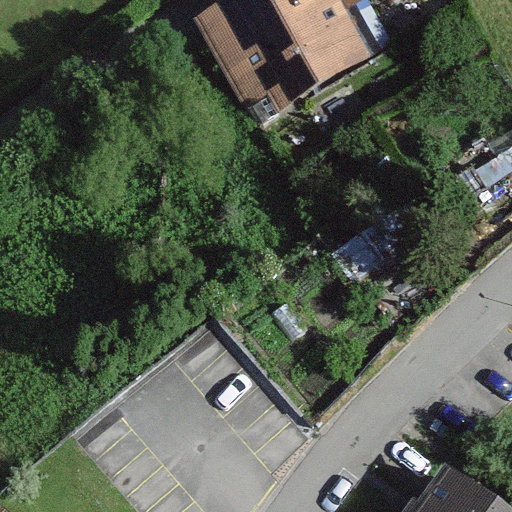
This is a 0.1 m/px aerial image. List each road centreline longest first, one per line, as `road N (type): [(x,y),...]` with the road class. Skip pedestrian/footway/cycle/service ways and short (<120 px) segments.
road 1 (residential): [(295,511),(349,444),(511,286)]
road 2 (residential): [(0,149),(217,0)]
